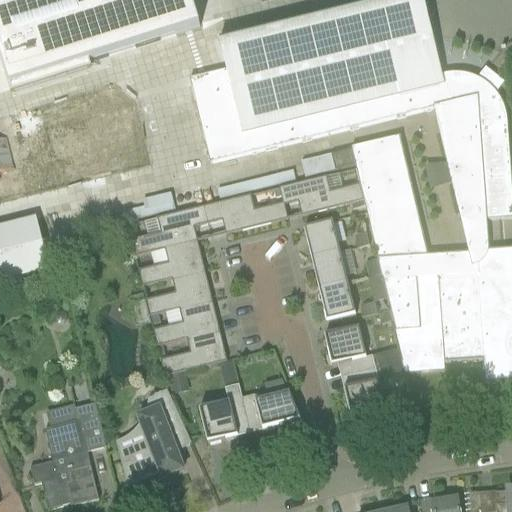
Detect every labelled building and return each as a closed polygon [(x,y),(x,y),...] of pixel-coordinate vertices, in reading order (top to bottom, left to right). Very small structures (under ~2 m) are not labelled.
[(39,81),(200,30),(190,0),(28,0),(0,9),(0,59),(10,90),(14,89),(16,97),(42,89),(39,81)] [(425,5),(423,0),(397,0),(219,44),(226,73),(190,82),(211,167),(435,112),(463,225),(511,221),(511,188),(508,125),(507,121),(506,117),(505,113),(504,109),(502,106),(501,102),(498,99),(496,96),(493,93),(491,90),(487,87),(484,85),(481,83),(477,81),(474,80),(470,78),(466,78),(462,77),(458,77),(454,77),(450,77),(446,77),(442,78),(424,5),(425,5)] [(79,182),(140,170),(125,88),(82,97),(94,158),(75,161),(79,182)] [(50,125),(59,152),(92,142),(83,115),(50,125)] [(393,325),(404,369),(420,368),(419,365),(428,364),(429,367),(483,364),(485,387),(511,384),(511,251),(489,253),(489,248),(472,250),(473,255),(428,258),(428,257),(401,141),(401,139),(351,151),(352,152),(301,165),(305,181),(356,168),(360,187),(366,210),(378,263),(382,279),(391,315),(393,325)] [(281,200),(283,207),(283,209),(285,209),(298,205),(302,219),(352,207),(354,213),(366,210),(360,187),(331,195),(327,180),(279,192),(281,200)] [(251,199),(204,210),(208,227),(222,224),(226,238),(288,223),(285,209),(283,209),(283,207),(255,214),(251,199)] [(208,227),(204,210),(157,222),(161,237),(132,244),(136,260),(165,253),(198,245),(194,231),(208,227)] [(36,221),(0,230),(0,286),(50,273),(36,221)] [(333,225),(304,232),(312,263),(341,256),(333,225)] [(369,249),(366,237),(355,239),(358,251),(369,249)] [(205,275),(198,245),(165,253),(168,267),(139,274),(143,290),(172,283),(205,275)] [(349,287),(341,256),(312,263),(319,294),(349,287)] [(369,282),(382,279),(378,263),(365,266),(369,282)] [(212,305),(205,275),(172,283),(176,296),(146,304),(150,320),(159,318),(180,313),(212,305)] [(356,318),(349,287),(319,294),(327,325),(356,318)] [(220,335),(212,305),(180,313),(183,326),(154,334),(158,350),(187,343),(220,335)] [(375,305),(374,306),(363,308),(361,313),(363,322),(378,318),(375,305)] [(393,325),(391,315),(379,318),(381,327),(393,325)] [(162,329),(159,318),(150,320),(153,332),(162,329)] [(344,367),(347,379),(375,372),(372,360),(367,361),(359,331),(325,339),(332,370),(344,367)] [(227,365),(220,335),(187,343),(190,356),(161,364),(165,380),(227,365)] [(386,415),(375,372),(347,379),(350,391),(344,393),(352,424),(386,415)] [(185,376),(168,380),(172,398),(189,394),(185,376)] [(237,434),(249,431),(242,402),(239,388),(225,392),(229,405),(199,412),(208,447),(239,440),(237,434)] [(121,455),(129,486),(159,475),(162,481),(176,476),(174,469),(180,466),(181,469),(182,468),(176,453),(191,446),(167,393),(153,399),(159,412),(138,420),(148,445),(121,455)] [(255,399),(242,402),(249,431),(261,428),(263,434),(301,424),(290,396),(256,404),(255,399)] [(31,471),(34,488),(41,487),(47,511),(53,511),(81,505),(81,508),(99,503),(87,456),(107,451),(96,407),(76,412),(75,408),(46,415),(50,432),(45,433),(53,466),(31,471)] [(511,511),(511,491),(508,492),(508,494),(469,497),(470,511),(511,511)] [(459,511),(458,501),(432,506),(433,511),(459,511)]
